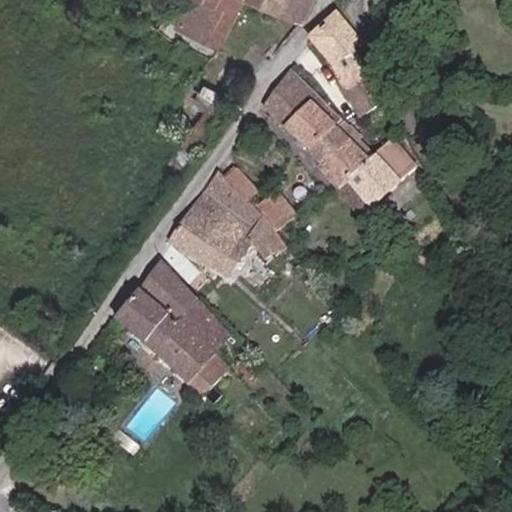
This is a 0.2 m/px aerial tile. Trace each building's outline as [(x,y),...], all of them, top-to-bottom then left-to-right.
[(227,45),(245,1),(245,0),(192,0),(182,26),(227,45)] [(245,0),(245,1),(299,27),(311,0),(245,0)] [(376,104),(351,45),(359,39),(336,10),(307,38),(327,57),(335,76),(321,90),(339,115),(349,125),(376,104)] [(287,125),(321,90),(319,88),(294,65),(294,66),(267,103),(287,125)] [(287,125),(310,148),(340,124),(339,115),(321,90),(287,125)] [(352,181),(379,161),(340,124),(310,148),(344,187),(352,181)] [(379,161),(352,181),(379,211),(424,166),(402,142),(379,161)] [(225,171),(180,238),(234,275),(255,243),(273,256),(283,244),(270,232),(278,222),(263,208),(254,200),(264,189),(242,169),(233,180),(225,171)] [(288,231),(304,215),(280,191),(263,208),(278,222),(288,231)] [(238,341),(169,258),(122,319),(211,401),(233,375),(220,362),(238,341)]
